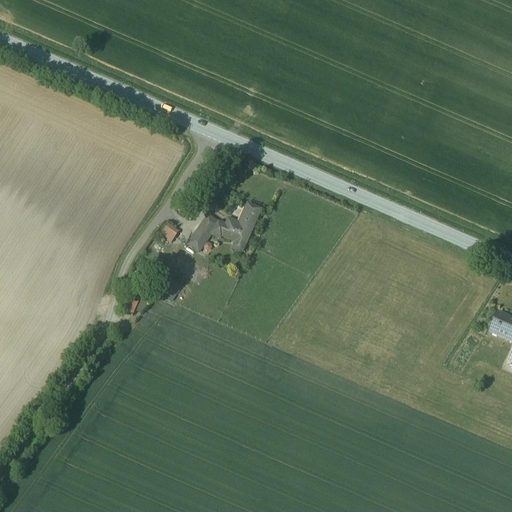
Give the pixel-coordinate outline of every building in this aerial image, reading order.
[(248,200),(236,193),(219,223),(231,230),(248,200)] [(169,244),(178,232),(166,223),(157,235),(169,244)] [(150,291),(172,303),(182,287),(159,274),(150,291)] [(121,311),(131,317),(135,311),(141,314),(148,303),(130,293),(121,311)] [(506,321),(479,311),(472,329),(499,339),(506,321)] [(511,363),(511,347),(495,340),(486,360),(509,370),(511,363)]
